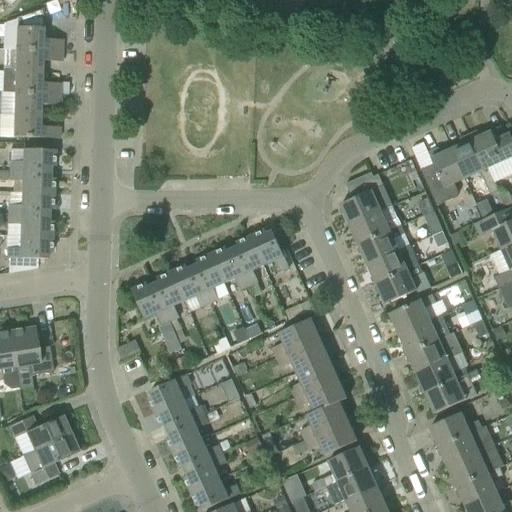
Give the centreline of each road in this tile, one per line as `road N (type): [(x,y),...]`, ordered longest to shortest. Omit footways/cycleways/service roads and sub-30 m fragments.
road 1 (residential): [(427,511),(399,449),(390,378),(316,219)]
road 2 (residential): [(511,101),(504,85),(346,165),(316,219)]
road 3 (residential): [(316,219),(297,206),(102,202)]
road 4 (residential): [(136,473),(105,404),(96,355),(99,277)]
road 5 (residential): [(102,202),(107,0)]
